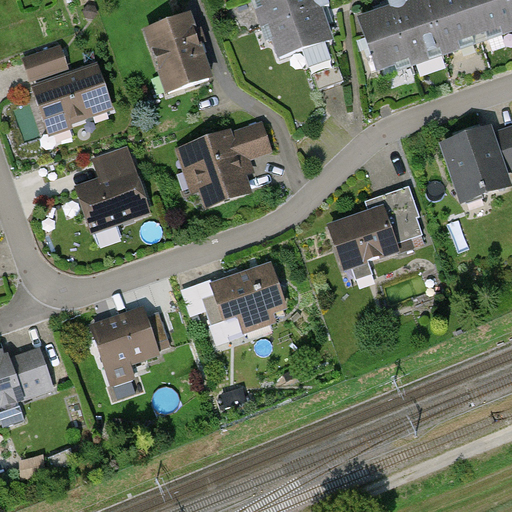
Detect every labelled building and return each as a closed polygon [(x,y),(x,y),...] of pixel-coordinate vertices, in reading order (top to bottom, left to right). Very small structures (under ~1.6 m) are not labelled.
[(321,0),(254,0),(276,62),(335,42),(321,0)] [(511,0),(422,0),(361,21),(380,77),(511,31),(511,0)] [(189,19),(148,33),(164,78),(178,73),(184,89),(210,80),(189,19)] [(60,55),(24,66),(47,141),(115,121),(100,72),(68,82),(60,55)] [(511,118),(432,148),(455,208),(511,187),(511,118)] [(263,127),(190,152),(208,206),(249,192),(239,163),(272,153),(263,127)] [(146,222),(120,154),(90,165),(98,185),(73,195),(91,242),(146,222)] [(387,213),(325,236),(343,285),(405,262),(387,213)] [(269,268),(203,292),(221,341),(287,317),(269,268)] [(156,310),(78,338),(96,387),(174,359),(156,310)] [(35,351),(0,364),(0,417),(53,398),(35,351)]
